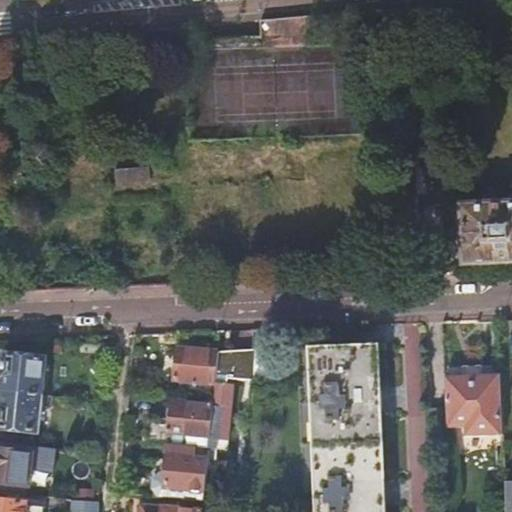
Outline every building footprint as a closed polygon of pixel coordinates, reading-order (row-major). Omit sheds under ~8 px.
[(313,45),(312,17),(262,21),(263,40),(292,40),(293,47),(313,45)] [(176,72),(141,74),(142,89),(177,88),(176,72)] [(406,123),(403,123),(404,149),(406,149),(406,146),(414,146),(414,125),(406,125),(406,123)] [(151,167),(110,169),(110,183),(151,181),(151,167)] [(511,205),(464,208),(466,264),(511,261),(511,205)] [(232,285),(263,284),(262,265),(232,266),(232,285)] [(315,383),(311,383),(313,423),(317,422),(319,477),(315,477),(316,511),(384,511),(378,344),(314,346),(315,383)] [(174,380),(215,384),(218,358),(218,352),(177,349),(174,380)] [(218,358),(215,384),(232,383),(233,383),(253,382),(255,350),(228,352),(228,357),(218,358)] [(268,351),(255,350),(253,382),(265,383),(269,383),(271,351),(269,351),(268,351)] [(4,379),(3,392),(40,396),(44,359),(4,355),(1,379),(4,379)] [(463,368),(463,378),(483,377),(482,368),(463,368)] [(463,378),(445,378),(447,429),(466,429),(466,438),(503,437),(500,376),(483,377),(463,378)] [(215,384),(214,395),(213,406),(209,438),(208,448),(215,449),(216,440),(227,441),(232,389),(231,388),(232,383),(215,384)] [(0,441),(33,446),(34,432),(36,432),(39,400),(50,401),(51,397),(40,396),(3,392),(2,405),(0,405),(0,441)] [(91,453),(103,455),(108,403),(96,401),(91,453)] [(209,438),(213,406),(172,402),(169,434),(209,438)] [(0,444),(0,451),(30,455),(31,448),(0,444)] [(163,487),(204,491),(207,459),(194,458),(195,447),(167,445),(163,487)] [(30,455),(0,451),(0,484),(27,488),(31,455),(30,455)] [(0,511),(25,511),(26,504),(0,500),(0,511)] [(73,511),(98,511),(99,503),(74,501),(73,511)]
